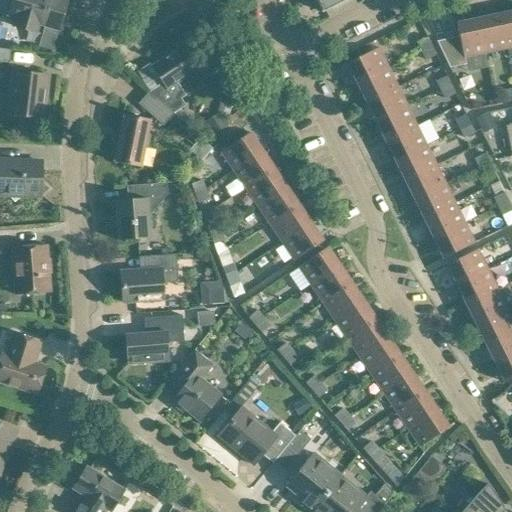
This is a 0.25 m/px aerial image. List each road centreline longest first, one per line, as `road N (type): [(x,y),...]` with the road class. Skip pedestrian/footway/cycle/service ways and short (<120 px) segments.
road 1 (residential): [(511,472),(374,265),(378,221),(289,47)]
road 2 (residential): [(78,375),(62,124),(100,0)]
road 3 (residential): [(243,511),(78,375)]
road 4 (residential): [(13,511),(78,375)]
